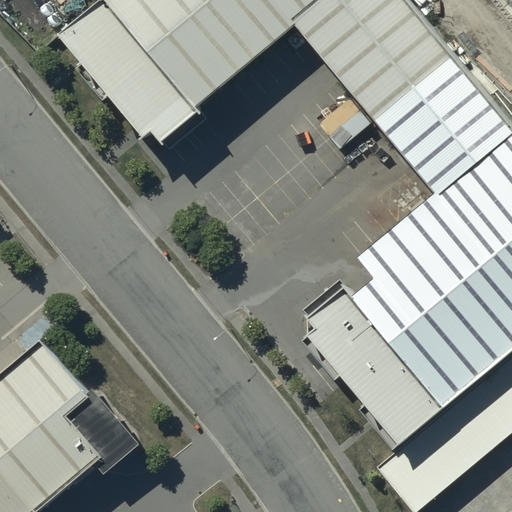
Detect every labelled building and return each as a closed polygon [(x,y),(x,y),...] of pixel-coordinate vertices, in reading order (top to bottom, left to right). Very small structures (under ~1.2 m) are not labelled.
[(289,2),(291,0),(61,0),(49,10),(139,122),(289,2)] [(429,174),(503,116),(409,0),(291,0),(289,2),(429,174)] [(511,327),(511,114),(511,113),(286,293),(392,424),(511,327)] [(137,437),(43,325),(0,361),(0,511),(49,511),(52,510),(39,496),(94,450),(105,464),(114,457),(137,437)] [(511,418),(511,346),(378,453),(414,497),(511,418)]
